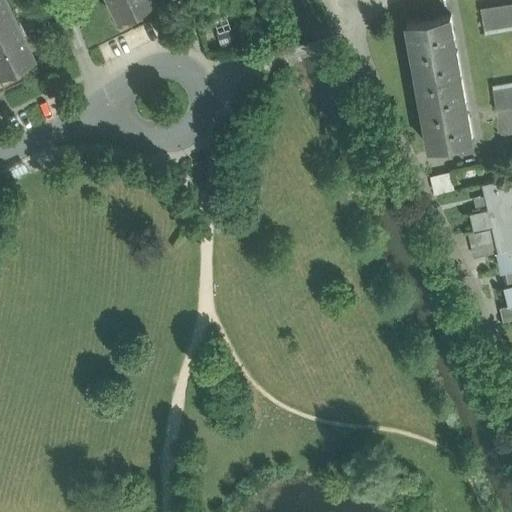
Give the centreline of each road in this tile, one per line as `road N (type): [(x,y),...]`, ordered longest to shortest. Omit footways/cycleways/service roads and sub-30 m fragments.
road 1 (residential): [(346,7),(511,379)]
road 2 (residential): [(114,111),(141,133),(186,132),(202,112),(197,83)]
road 3 (residential): [(0,157),(114,111)]
